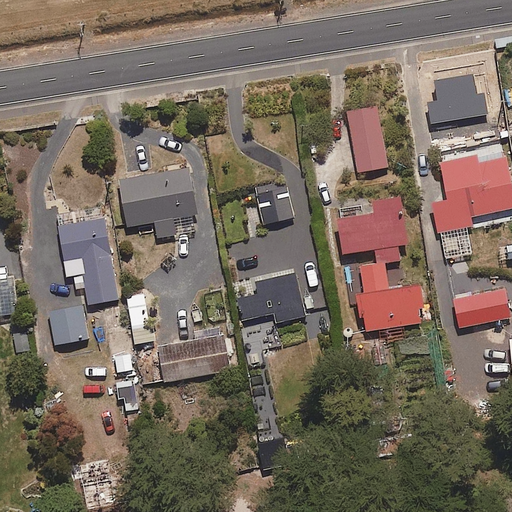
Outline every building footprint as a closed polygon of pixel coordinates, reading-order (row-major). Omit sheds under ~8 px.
[(359,174),(389,169),(378,107),(348,113),(359,174)] [(441,166),(449,204),(434,207),(445,261),(463,257),(458,235),(474,232),(472,219),(511,211),(511,183),(508,161),(479,166),(478,159),(441,166)] [(195,217),(201,216),(193,170),(123,182),(131,228),(159,223),(161,239),(197,233),(195,217)] [(266,226),(297,219),(289,182),(258,189),(266,226)] [(374,252),(376,267),(386,265),(401,263),(399,249),(409,247),(401,200),(340,209),(347,257),(360,255),(374,252)] [(92,306),(121,301),(107,209),(61,216),(68,262),(85,260),(92,306)] [(423,325),(421,314),(425,313),(421,287),(390,292),(386,265),(376,267),(362,269),(366,295),(358,296),(365,334),(423,325)] [(279,325),(309,317),(298,275),(260,284),(263,295),(241,301),(247,322),(276,315),(279,325)] [(0,318),(21,317),(18,283),(0,284),(0,318)] [(459,329),(511,322),(507,293),(455,301),(459,329)] [(138,346),(155,343),(146,295),(129,298),(138,346)] [(57,346),(91,341),(86,309),(52,313),(57,346)] [(162,385),(234,372),(227,336),(155,349),(162,385)] [(354,373),(369,373),(369,352),(354,352),(354,373)] [(130,476),(115,479),(112,462),(87,466),(94,508),(134,502),(130,476)]
